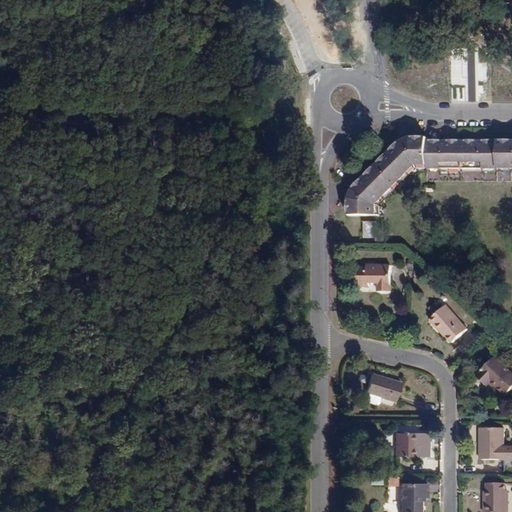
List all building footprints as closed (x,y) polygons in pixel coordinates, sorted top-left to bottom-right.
[(401,144),(400,143),(398,145),(400,147),(394,152),(392,150),(387,155),(388,157),(385,161),(389,165),(384,169),(378,163),(374,167),(376,169),(368,177),(366,175),(361,180),(363,182),(359,187),(356,185),(355,186),(352,190),(350,197),(349,201),(348,202),(348,212),(349,212),(349,215),(380,215),(380,206),(376,206),(395,188),(392,185),(397,181),(400,183),(418,166),(418,169),(430,169),(440,169),(440,167),(446,167),(446,169),(461,169),(476,169),(476,167),(482,167),(482,169),(496,170),(510,170),(510,168),(511,167),(511,140),(502,140),(502,141),(495,141),(496,141),(485,140),(485,141),(478,141),(478,140),(472,140),(472,148),(467,148),(467,142),(461,142),(461,141),(453,141),(454,148),(448,148),(448,142),(442,142),(442,141),(430,141),(430,142),(427,142),(427,139),(425,139),(425,138),(414,138),(414,139),(403,142),(401,144)] [(387,155),(378,163),(384,169),(389,165),(385,161),(388,157),(387,155)] [(395,188),(376,206),(380,206),(418,169),(418,166),(400,183),(395,188)] [(374,167),(366,175),(368,177),(376,169),(374,167)] [(376,238),(376,243),(384,243),(385,234),(377,234),(377,222),(364,222),(364,238),(376,238)] [(380,264),(380,267),(368,267),(356,267),(356,285),(371,285),(371,282),(380,282),(380,291),(392,291),(391,264),(380,264)] [(441,333),(443,332),(447,337),(453,343),(468,331),(448,306),(432,319),(436,325),(435,326),(441,333)] [(487,386),(491,382),(506,396),(511,389),(511,372),(496,357),(477,377),(487,386)] [(372,374),(366,393),(396,401),(401,383),(372,374)] [(480,446),(483,446),(483,460),(504,460),(504,429),(480,428),(480,446)] [(396,434),(397,457),(416,456),(416,433),(396,434)] [(386,476),(386,486),(397,486),(397,476),(386,476)] [(485,497),(484,511),(508,511),(509,501),(506,500),(506,484),(487,483),(487,496),(485,497)] [(401,484),(400,511),(421,511),(421,496),(428,496),(428,484),(401,484)]
